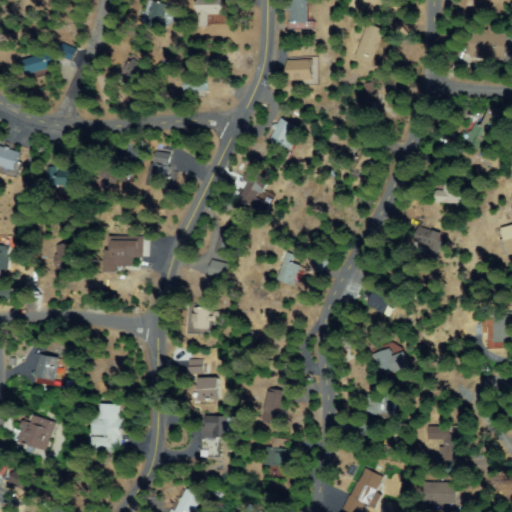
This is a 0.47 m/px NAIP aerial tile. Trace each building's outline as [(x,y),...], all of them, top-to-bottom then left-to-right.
[(49,0),(67,0),(68,8),(50,9),(49,0)] [(153,0),(160,0),(169,3),(160,26),(146,20),(153,0)] [(223,0),(223,13),(211,13),(211,25),(200,24),(200,12),(197,12),(197,0),(223,0)] [(308,0),(308,21),(290,21),(290,0),(308,0)] [(375,61),(357,54),(368,21),(387,27),(375,61)] [(474,25),(511,30),(511,62),(469,56),(474,25)] [(53,73),(23,81),(19,62),(49,54),(53,73)] [(132,54),(149,67),(136,83),(120,71),(132,54)] [(288,60),(314,59),(315,80),(289,81),(288,60)] [(184,79),(208,77),(209,92),(186,94),(184,79)] [(379,95),(380,108),(364,110),(363,96),(379,95)] [(506,116),(489,156),(473,150),(475,145),(467,141),(475,122),(483,125),(490,110),(506,116)] [(282,117),(301,125),(290,150),(271,141),(282,117)] [(0,168),(0,146),(27,155),(21,175),(0,168)] [(361,147),(373,153),(366,168),(354,163),(361,147)] [(166,188),(151,186),(156,152),(171,154),(166,188)] [(125,162),(127,169),(132,167),(135,178),(104,186),(101,174),(115,171),(114,165),(125,162)] [(58,183),(62,167),(83,172),(79,189),(58,183)] [(269,210),(241,202),(248,176),(266,181),(262,199),(271,202),(269,210)] [(437,202),(438,190),(445,190),(445,181),(459,181),(459,202),(437,202)] [(511,224),(511,254),(510,255),(502,228),(511,224)] [(446,248),(439,247),(437,256),(429,254),(430,245),(416,242),(418,228),(448,234),(446,248)] [(239,233),(237,251),(223,250),(224,232),(239,233)] [(131,270),(108,270),(108,237),(143,237),(143,257),(131,257),(131,270)] [(70,242),(82,265),(65,275),(52,251),(70,242)] [(0,273),(0,246),(8,246),(7,274),(0,273)] [(294,264),(303,266),(299,284),(282,280),(287,255),(295,257),(294,264)] [(212,262),(225,262),(225,276),(213,276),(212,262)] [(371,305),(375,298),(368,293),(376,280),(384,284),(381,288),(397,298),(387,314),(371,305)] [(0,297),(10,296),(9,287),(0,288),(0,297)] [(207,306),(191,306),(191,327),(207,328),(207,318),(207,317),(207,306)] [(210,333),(199,332),(201,313),(225,316),(225,322),(212,321),(210,333)] [(511,341),(497,342),(497,319),(511,319),(511,341)] [(284,333),(284,348),(265,349),(265,334),(284,333)] [(407,355),(405,371),(379,368),(381,351),(407,355)] [(57,357),(54,379),(37,377),(41,354),(57,357)] [(204,361),(205,372),(193,373),(192,361),(204,361)] [(201,380),(219,378),(222,399),(204,402),(201,380)] [(293,395),(286,425),(266,420),(274,390),(293,395)] [(369,413),(371,397),(399,399),(398,416),(369,413)] [(36,403),(36,419),(50,418),(51,447),(21,448),(21,423),(31,423),(30,404),(36,403)] [(120,453),(96,452),(97,438),(109,439),(109,435),(97,434),(99,405),(118,406),(117,421),(122,422),(120,453)] [(235,439),(207,439),(207,417),(234,416),(235,439)] [(370,425),(367,435),(353,432),(355,422),(370,425)] [(447,441),(430,436),(434,423),(455,428),(453,436),(462,438),(456,461),(445,458),(443,465),(441,465),(447,441)] [(215,456),(216,438),(200,437),(199,455),(215,456)] [(270,468),(266,446),(289,442),(292,464),(270,468)] [(375,507),(366,502),(360,511),(353,511),(347,508),(368,469),(383,478),(375,492),(381,495),(375,507)] [(12,483),(16,472),(32,478),(28,489),(12,483)] [(438,499),(429,500),(428,487),(459,485),(461,508),(439,509),(438,499)] [(208,500),(195,511),(173,511),(197,489),(208,500)]
